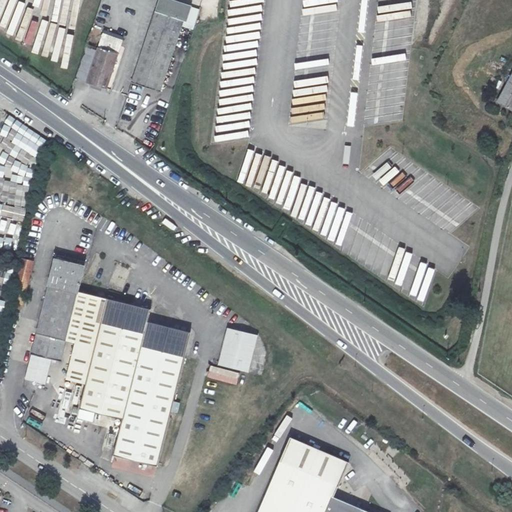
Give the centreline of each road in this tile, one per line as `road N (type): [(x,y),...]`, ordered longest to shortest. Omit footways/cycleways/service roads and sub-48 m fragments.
road 1 (primary): [(51,110),(373,366),(511,464)]
road 2 (unknown): [(0,429),(31,287),(47,238),(62,234),(160,290),(200,324),(197,377),(147,511)]
road 3 (primary): [(460,385),(51,110)]
road 4 (unclassified): [(460,385),(511,188)]
road 5 (unclassified): [(0,437),(110,511)]
